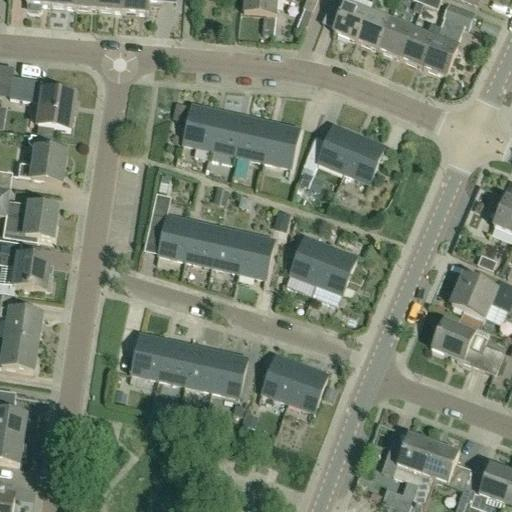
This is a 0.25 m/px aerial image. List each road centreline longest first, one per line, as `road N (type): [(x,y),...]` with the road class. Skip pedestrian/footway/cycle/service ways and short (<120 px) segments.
road 1 (residential): [(472,137),(321,76),(120,58)]
road 2 (residential): [(89,272),(376,364)]
road 3 (residential): [(376,364),(472,137)]
road 4 (residential): [(54,511),(89,272)]
road 5 (residential): [(89,272),(120,58)]
road 6 (residential): [(511,428),(371,377)]
road 7 (residential): [(319,511),(371,377)]
road 8 (residential): [(120,58),(0,48)]
